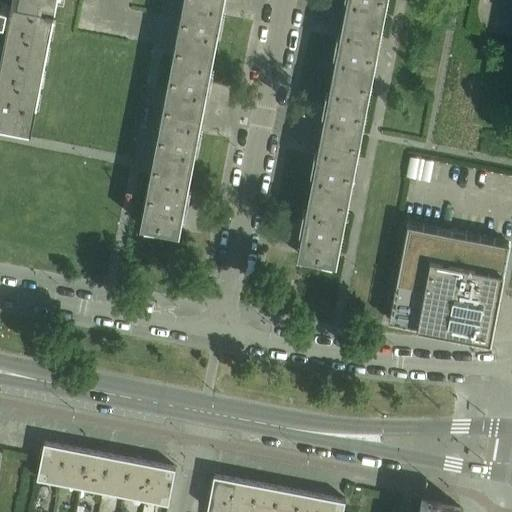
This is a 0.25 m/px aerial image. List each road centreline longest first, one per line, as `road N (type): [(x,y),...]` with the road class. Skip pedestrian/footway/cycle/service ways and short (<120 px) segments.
road 1 (residential): [(222,335),(286,0)]
road 2 (tertiary): [(205,411),(511,476)]
road 3 (tertiary): [(511,426),(331,426),(205,411)]
road 4 (residential): [(511,374),(222,335)]
road 5 (residential): [(222,335),(0,291)]
road 6 (tertiary): [(0,371),(205,411)]
